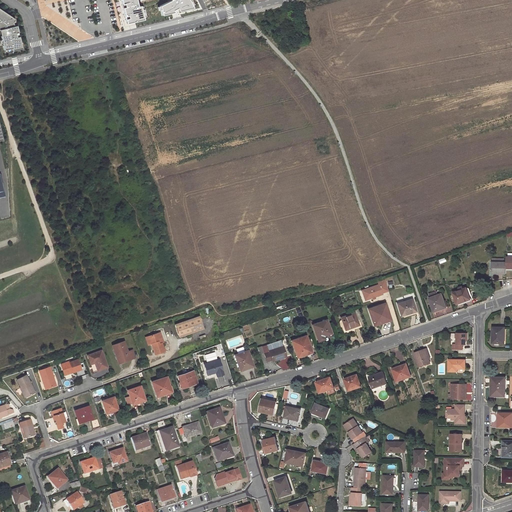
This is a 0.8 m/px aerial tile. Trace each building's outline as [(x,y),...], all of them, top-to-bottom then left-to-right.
[(120,0),(126,24),(135,22),(144,20),(141,6),(137,7),(136,1),(135,0),(120,0)] [(176,12),(193,8),(189,0),(170,0),(170,1),(160,6),(162,15),(176,12)] [(0,9),(0,29),(2,29),(14,26),(13,23),(15,19),(0,9)] [(14,26),(2,29),(4,35),(1,36),(4,50),(11,48),(12,51),(22,48),(20,43),(18,43),(15,34),(18,33),(16,26),(14,26)] [(505,260),(493,260),(493,264),(492,264),(492,275),(507,275),(507,270),(507,264),(504,264),(505,260)] [(378,284),(361,290),(364,299),(383,292),(383,291),(388,290),(385,280),(378,282),(378,284)] [(470,299),(466,288),(453,293),(457,304),(470,299)] [(445,305),(441,293),(428,297),(433,311),(438,310),(437,308),(445,305)] [(414,311),(410,299),(396,304),(400,316),(414,311)] [(390,319),(385,303),(368,309),(373,323),(378,321),(384,319),(385,321),(390,319)] [(359,324),(354,312),(341,317),(345,330),(359,324)] [(200,315),(176,323),(180,336),(204,328),(200,316),(200,315)] [(332,333),(327,320),(313,325),(319,341),(325,339),(324,336),(332,333)] [(505,342),(505,327),(492,327),(492,332),(493,332),(493,342),(505,342)] [(165,351),(162,342),(161,342),(159,338),(161,337),(160,332),(148,336),(150,344),(151,343),(155,354),(165,351)] [(452,343),(452,348),(462,349),(462,344),(465,344),(465,340),(465,338),(466,338),(466,333),(456,333),(456,337),(456,343),(452,343)] [(312,352),(306,336),(292,341),(298,357),(312,352)] [(120,353),(122,362),(135,357),(133,350),(128,351),(125,341),(114,345),(117,354),(120,353)] [(287,358),(283,347),(269,352),(270,354),(265,356),(268,364),(273,362),(273,363),(287,358)] [(428,358),(424,348),(414,352),(419,366),(429,362),(428,358)] [(94,359),(96,363),(98,370),(108,367),(102,350),(88,355),(90,361),(94,359)] [(253,366),(247,350),(237,354),(242,370),(253,366)] [(70,361),(61,364),(64,373),(73,370),(74,372),(82,369),(78,359),(70,362),(70,361)] [(221,375),(216,359),(203,363),(207,375),(215,372),(217,376),(221,375)] [(465,367),(465,359),(448,359),(448,371),(457,371),(457,367),(465,367)] [(411,376),(406,363),(392,369),(396,381),(411,376)] [(57,385),(50,366),(39,370),(43,380),(45,379),(48,388),(57,385)] [(197,382),(193,371),(177,376),(181,387),(197,382)] [(387,382),(383,371),(368,376),(372,387),(387,382)] [(17,379),(22,387),(27,395),(27,396),(28,396),(29,396),(36,392),(26,374),(17,379)] [(361,386),(357,374),(345,379),(348,390),(361,386)] [(504,396),(504,377),(491,377),(491,384),(492,384),(492,396),(504,396)] [(171,392),(166,378),(152,382),(157,397),(171,392)] [(333,388),(330,378),(316,382),(319,393),(333,388)] [(450,399),(465,399),(466,384),(451,383),(450,394),(450,399)] [(144,400),(139,386),(126,390),(131,405),(144,400)] [(20,388),(25,398),(29,396),(28,396),(27,396),(27,395),(22,387),(20,388)] [(118,409),(114,396),(102,400),(106,413),(118,409)] [(274,414),(275,401),(260,399),(258,410),(263,411),(263,413),(274,414)] [(325,418),(329,408),(315,402),(311,411),(325,418)] [(0,417),(14,412),(13,409),(9,408),(8,404),(0,406),(0,417)] [(464,404),(455,404),(455,409),(446,409),(446,417),(451,417),(451,420),(455,420),(455,424),(465,424),(465,414),(464,414),(460,414),(460,412),(464,412),(464,404)] [(92,418),(88,406),(74,410),(78,423),(92,418)] [(298,420),(300,409),(286,406),(284,417),(298,420)] [(53,411),(59,429),(64,427),(62,422),(66,421),(61,408),(53,411)] [(224,424),(219,409),(206,413),(211,428),(224,424)] [(511,427),(511,413),(498,412),(497,417),(499,417),(499,426),(511,427)] [(13,419),(1,423),(3,430),(16,426),(13,419)] [(22,428),(25,439),(26,439),(34,436),(31,426),(32,426),(30,420),(19,424),(21,429),(22,428)] [(348,433),(352,440),(355,444),(365,437),(366,437),(364,433),(362,434),(353,420),(345,425),(350,432),(348,433)] [(201,433),(197,422),(182,427),(186,438),(201,433)] [(178,446),(171,427),(156,433),(162,452),(178,446)] [(150,446),(145,433),(130,438),(135,451),(150,446)] [(450,433),(450,442),(450,451),(460,451),(460,442),(461,442),(461,434),(450,433)] [(363,458),(372,452),(366,444),(368,443),(365,437),(355,444),(353,445),(356,451),(358,450),(360,453),(363,458)] [(279,453),(275,440),(264,443),(266,451),(265,451),(266,456),(279,453)] [(404,452),(405,442),(387,441),(387,451),(404,452)] [(511,456),(511,441),(502,441),(502,456),(511,456)] [(216,461),(230,457),(228,449),(229,449),(228,444),(212,448),(216,461)] [(303,450),(289,447),(287,457),(301,460),(303,450)] [(125,459),(122,449),(109,453),(112,464),(125,459)] [(424,466),(424,451),(415,450),(414,466),(424,466)] [(0,468),(10,465),(6,453),(0,455),(0,468)] [(463,465),(463,457),(444,457),(444,460),(445,460),(445,464),(444,464),(444,472),(444,474),(448,474),(448,475),(452,475),(459,475),(459,469),(459,465),(461,465),(463,465)] [(97,469),(94,458),(80,463),(83,474),(97,469)] [(177,467),(181,479),(190,476),(189,474),(195,472),(192,462),(177,467)] [(326,474),(328,464),(320,462),(319,464),(314,462),(312,471),(326,474)] [(364,489),(365,469),(356,468),(356,474),(355,474),(354,488),(362,489),(364,489)] [(66,480),(57,469),(47,477),(56,488),(66,480)] [(214,486),(240,480),(237,469),(212,475),(214,486)] [(511,469),(504,469),(504,472),(502,472),(502,482),(511,481),(511,469)] [(392,493),(393,476),(383,475),(382,493),(392,493)] [(292,493),(287,477),(275,481),(277,487),(278,487),(281,496),(292,493)] [(70,484),(71,489),(80,486),(79,481),(70,484)] [(174,497),(171,486),(156,491),(160,502),(174,497)] [(29,500),(25,487),(11,491),(15,504),(29,500)] [(350,505),(361,506),(362,489),(354,488),(351,488),(351,495),(350,505)] [(124,505),(120,492),(109,496),(113,508),(124,505)] [(460,501),(460,492),(439,492),(439,503),(447,503),(447,501),(448,501),(460,501)] [(83,503),(77,493),(66,500),(72,510),(83,503)] [(428,510),(428,494),(418,494),(418,510),(428,510)] [(308,511),(305,501),(289,507),(291,511),(293,511),(294,511),(293,511),(308,511)] [(151,511),(148,502),(135,507),(136,511),(151,511)] [(391,511),(392,503),(382,503),(381,511),(391,511)]
